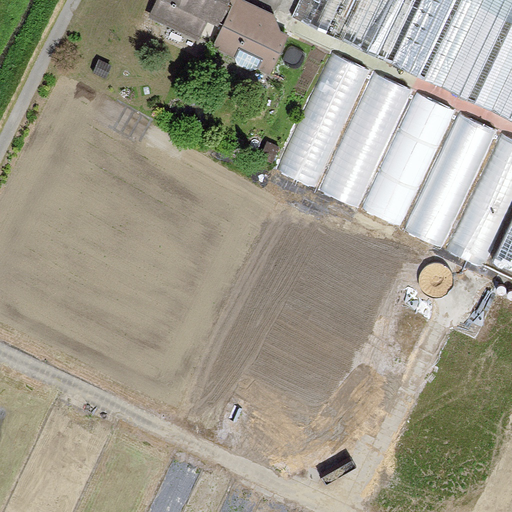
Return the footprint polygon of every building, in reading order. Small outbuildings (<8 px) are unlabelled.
[(158,0),(152,13),(197,34),(206,16),(221,23),(231,3),(227,1),(225,0),(158,0)] [(231,3),(221,23),(213,44),(237,56),(238,62),(250,68),(257,66),(269,71),(286,34),(277,30),(272,14),(242,0),(229,0),(227,1),(231,3)] [(360,0),(300,0),(293,15),(342,40),(360,0)] [(360,0),(342,40),(392,63),(422,0),(360,0)] [(511,0),(422,0),(392,63),(511,119),(511,0)] [(285,171),(326,186),(371,63),(330,48),(285,171)] [(377,69),(326,189),(363,205),(415,85),(377,69)] [(268,142),(261,156),(271,161),(279,147),(268,142)] [(511,221),(493,261),(511,269),(511,221)]
